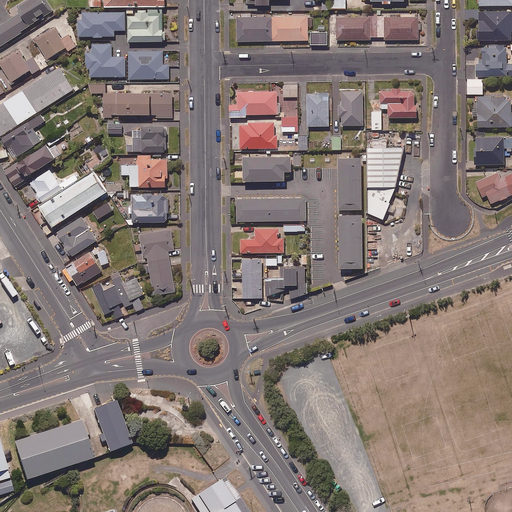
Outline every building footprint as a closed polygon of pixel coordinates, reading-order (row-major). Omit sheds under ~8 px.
[(22,11),(30,24),(40,18),(42,20),(46,17),(44,15),(52,10),(46,0),(26,0),(18,6),(22,11)] [(104,0),(105,5),(126,5),(126,13),(134,13),(134,5),(165,5),(164,0),(104,0)] [(162,8),(138,9),(138,10),(135,11),(136,14),(128,15),(129,41),(166,39),(166,29),(163,29),(162,8)] [(479,10),(479,8),(465,8),(465,19),(479,19),(479,10)] [(479,19),(480,28),(477,28),(477,39),(511,38),(511,31),(511,30),(511,9),(479,10),(479,19)] [(30,24),(22,11),(0,25),(0,45),(22,31),(21,30),(30,24)] [(78,19),(78,36),(93,35),(93,37),(103,37),(103,35),(115,35),(114,29),(126,29),(125,11),(82,12),(82,19),(78,19)] [(251,16),(251,13),(241,13),(242,17),(237,17),(237,40),(272,40),(272,16),(251,16)] [(272,16),(272,40),(308,39),(308,14),(272,15),(272,16)] [(371,15),(337,15),(337,39),(371,39),(371,36),(377,36),(377,15),(371,15)] [(419,15),(385,15),(381,15),(377,15),(377,36),(385,36),(385,39),(419,39),(419,15)] [(61,37),(55,26),(35,39),(47,58),(66,46),(68,50),(77,44),(69,32),(61,37)] [(327,31),(311,31),(311,44),(327,44),(327,31)] [(92,52),(86,52),(87,68),(90,68),(90,76),(126,75),(125,56),(112,56),(111,43),(92,43),(92,52)] [(483,62),(476,62),(476,76),(511,74),(511,62),(508,63),(507,50),(505,50),(505,43),(483,44),(483,62)] [(26,60),(19,50),(0,62),(11,81),(30,69),(33,73),(40,68),(33,56),(26,60)] [(163,50),(129,51),(129,79),(170,77),(169,64),(163,64),(163,50)] [(58,64),(22,87),(38,111),(73,88),(58,64)] [(483,78),(468,78),(468,93),(483,93),(483,78)] [(105,82),(90,82),(90,92),(105,92),(105,82)] [(298,83),(283,83),(284,96),(298,96),(298,83)] [(401,86),(392,87),(392,89),(381,89),(381,108),(388,107),(388,116),(418,116),(417,104),(415,104),(414,89),(401,89),(401,86)] [(22,87),(23,89),(3,101),(18,124),(38,111),(22,87)] [(152,91),(153,112),(153,114),(156,114),(156,118),(175,117),(174,90),(152,91)] [(278,90),(238,91),(238,104),(230,104),(230,116),(246,116),(246,113),(278,113),(278,90)] [(363,90),(342,90),(342,103),(338,103),(338,116),(342,116),(342,124),(363,124),(363,90)] [(153,112),(152,91),(103,93),(104,117),(112,117),(112,114),(153,112)] [(329,125),(329,91),(307,92),(308,125),(329,125)] [(511,95),(478,96),(478,108),(473,108),(473,116),(478,116),(478,126),(511,124),(511,111),(511,112),(511,95)] [(3,101),(3,100),(0,101),(0,134),(0,135),(18,124),(3,101)] [(382,110),(372,110),(372,129),(382,129),(382,110)] [(44,121),(39,113),(2,137),(15,157),(41,140),(33,128),(44,121)] [(299,130),(298,115),(282,116),(283,131),(299,130)] [(122,132),(122,123),(114,123),(114,120),(108,120),(108,132),(122,132)] [(274,121),(249,121),(249,123),(240,123),(240,147),(278,147),(277,134),(274,135),(274,121)] [(166,150),(166,125),(142,126),(142,129),(133,129),(133,144),(127,144),(127,151),(166,150)] [(47,140),(50,145),(70,132),(67,128),(47,140)] [(511,155),(511,147),(511,135),(485,135),(485,131),(477,131),(476,163),(505,163),(505,155),(511,155)] [(295,133),(295,138),(299,138),(299,150),(308,149),(308,133),(295,133)] [(341,135),(333,135),(333,149),(341,149),(341,135)] [(387,146),(387,141),(372,141),(372,145),(368,145),(368,154),(363,154),(363,160),(368,160),(367,211),(384,218),(387,210),(395,213),(397,206),(389,203),(396,186),(405,146),(387,146)] [(16,159),(23,170),(28,167),(30,171),(61,152),(56,144),(50,148),(46,142),(30,152),(29,151),(16,159)] [(0,157),(8,156),(6,148),(0,149),(0,157)] [(130,186),(166,185),(166,178),(168,178),(168,158),(151,158),(151,154),(138,154),(138,164),(122,164),(122,174),(130,174),(130,186)] [(302,154),(244,155),(244,179),(285,179),(285,169),(303,169),(302,154)] [(78,165),(85,175),(101,165),(94,155),(78,165)] [(339,207),(362,207),(361,156),(338,156),(339,207)] [(9,177),(21,170),(17,162),(5,169),(9,177)] [(39,204),(79,179),(75,173),(60,183),(50,168),(30,181),(38,193),(34,196),(39,204)] [(21,170),(9,177),(14,185),(26,178),(21,170)] [(40,206),(53,227),(108,191),(95,171),(79,181),(40,206)] [(511,172),(501,177),(498,171),(476,181),(483,196),(488,194),(492,203),(511,193),(511,172)] [(129,189),(122,190),(121,183),(114,183),(114,181),(108,181),(109,198),(130,197),(129,189)] [(169,220),(168,197),(164,197),(164,193),(152,193),(152,192),(143,192),(143,193),(132,193),(133,205),(129,205),(129,213),(133,213),(133,221),(169,220)] [(306,198),(237,198),(237,220),(307,219),(306,198)] [(339,214),(340,266),(343,266),(343,272),(353,272),(353,266),(364,266),(363,213),(339,214)] [(97,239),(82,215),(57,231),(72,255),(97,239)] [(284,225),(285,232),(298,231),(298,230),(305,230),(304,224),(284,225)] [(278,227),(256,227),(256,238),(241,238),(241,252),(284,251),(284,237),(278,237),(278,227)] [(140,234),(144,256),(146,271),(150,271),(154,294),(175,291),(169,250),(174,249),(171,229),(140,234)] [(103,268),(91,249),(62,268),(70,280),(74,278),(78,285),(103,268)] [(109,262),(105,250),(98,252),(102,264),(109,262)] [(277,256),(266,257),(266,265),(277,265),(277,262),(283,262),(283,254),(277,254),(277,256)] [(262,257),(242,258),(243,297),(263,296),(262,257)] [(306,292),(305,264),(292,265),(292,257),(284,257),(285,265),(280,265),(280,276),(265,276),(266,295),(290,287),(290,298),(306,292)] [(124,314),(119,303),(123,301),(125,307),(133,303),(137,310),(144,307),(139,295),(143,293),(135,273),(126,277),(128,280),(124,282),(119,271),(111,275),(115,285),(103,290),(100,283),(93,286),(105,313),(112,310),(115,318),(124,314)] [(135,444),(119,401),(97,409),(112,452),(135,444)] [(84,421),(16,443),(28,481),(96,459),(84,421)] [(0,480),(14,476),(0,433),(0,480)] [(245,511),(225,479),(199,494),(210,511),(245,511)] [(0,496),(15,492),(12,480),(0,483),(0,496)]
